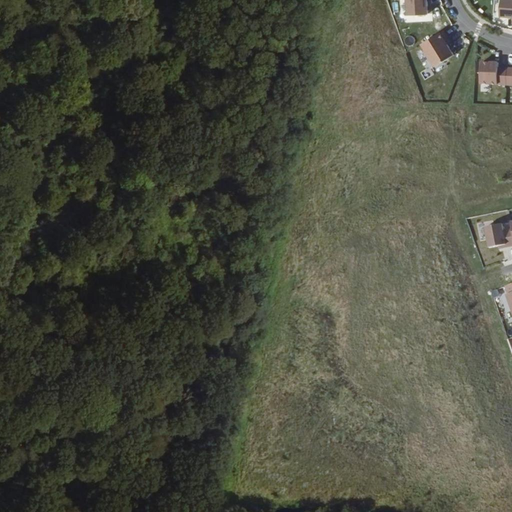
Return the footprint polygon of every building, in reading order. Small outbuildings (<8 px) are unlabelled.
[(403,0),(403,14),(427,14),(427,0),(403,0)] [(511,0),(497,0),(497,16),(511,16),(511,0)] [(430,66),(452,56),(440,30),(418,40),(430,66)] [(476,85),(509,85),(509,92),(511,92),(511,68),(497,68),(497,61),(477,61),(476,85)] [(486,250),(511,244),(511,220),(504,222),(481,226),(486,250)] [(511,281),(502,285),(505,293),(504,294),(511,315),(511,281)]
